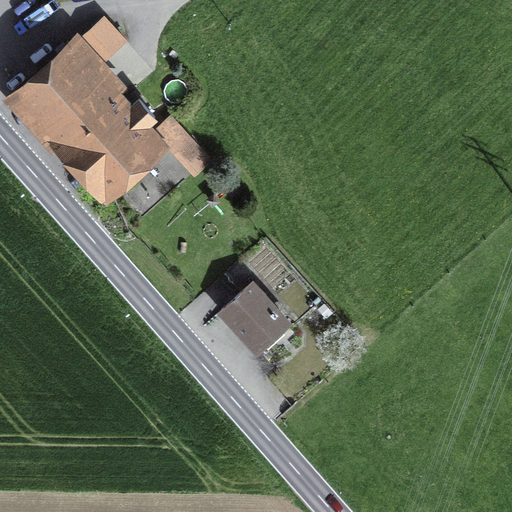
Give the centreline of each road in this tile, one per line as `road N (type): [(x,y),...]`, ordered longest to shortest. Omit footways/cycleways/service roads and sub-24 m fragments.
road 1 (secondary): [(332,511),(0,136)]
road 2 (track): [(170,0),(103,15),(0,62)]
